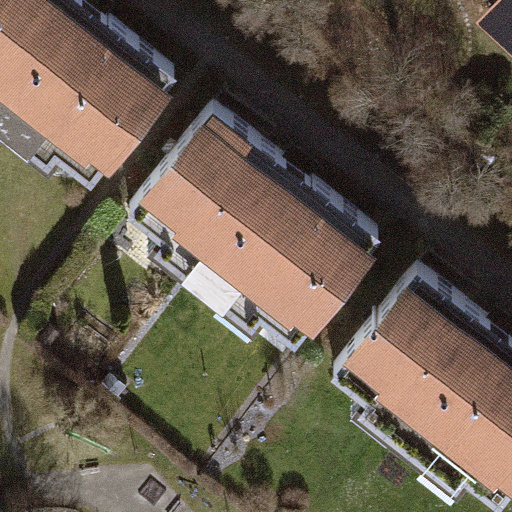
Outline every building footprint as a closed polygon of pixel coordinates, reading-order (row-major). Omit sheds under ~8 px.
[(174,74),(83,0),(0,0),(0,143),(15,156),(36,131),(91,175),(174,74)] [(511,0),(480,0),(478,3),(511,35),(511,0)] [(510,111),(480,83),(454,110),(484,138),(510,111)] [(377,234),(214,102),(131,204),(189,251),(168,276),(218,317),(239,291),(294,336),(377,234)] [(511,481),(511,337),(420,263),(336,365),(395,412),(374,438),(423,478),(444,452),(499,497),(511,481)]
